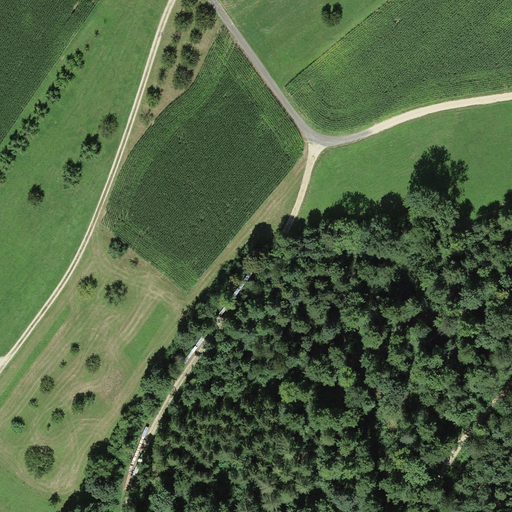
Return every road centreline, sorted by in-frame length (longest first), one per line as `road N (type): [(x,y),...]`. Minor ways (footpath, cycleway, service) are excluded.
road 1 (track): [(511,96),(320,143),(277,244),(154,427),(131,511)]
road 2 (track): [(171,0),(83,244),(0,367)]
road 3 (track): [(154,427),(195,404),(330,367),(427,312),(468,310),(511,329)]
road 4 (unclassified): [(209,0),(320,143)]
road 5 (track): [(420,511),(448,461),(511,382)]
